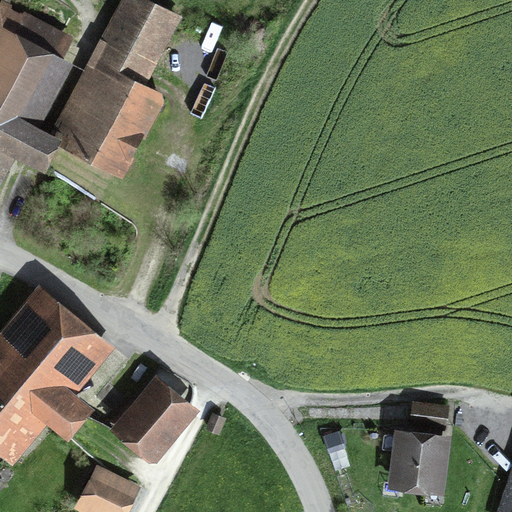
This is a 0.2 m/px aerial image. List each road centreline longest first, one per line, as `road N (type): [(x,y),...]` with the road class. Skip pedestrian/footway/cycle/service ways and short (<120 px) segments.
road 1 (residential): [(0,257),(224,380),(278,432),(320,511)]
road 2 (track): [(298,0),(279,22),(156,338)]
